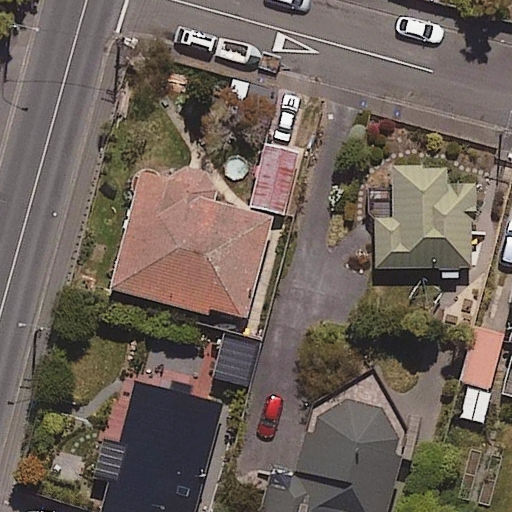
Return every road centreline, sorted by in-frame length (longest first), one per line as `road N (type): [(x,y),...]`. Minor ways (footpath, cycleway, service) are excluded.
road 1 (residential): [(511,90),(145,0)]
road 2 (tertiary): [(0,320),(80,0)]
